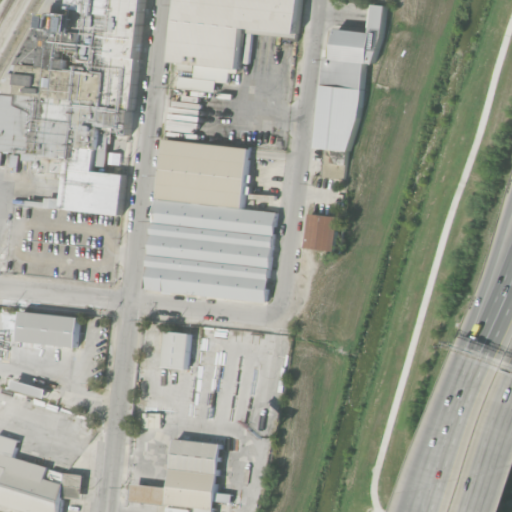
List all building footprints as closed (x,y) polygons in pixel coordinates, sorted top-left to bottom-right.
[(146,0),(74,0),(73,10),(46,11),(2,108),(1,117),(0,116),(0,150),(27,153),(27,157),(68,161),(64,200),(32,197),(25,276),(72,281),(78,218),(90,219),(91,212),(123,215),(127,174),(97,171),(98,163),(108,164),(112,127),(124,128),(127,95),(137,96),(146,0)] [(178,0),(174,63),(197,65),(196,77),(181,76),(180,88),(218,91),(218,82),(231,83),(231,71),(242,71),(244,33),(300,37),(302,0),(178,0)] [(319,148),(359,151),(367,63),(382,64),(387,5),(373,4),(371,32),(337,29),(335,58),(327,57),(319,148)] [(270,301),(278,211),(246,209),(248,190),(247,189),(251,147),(162,139),(149,290),(270,301)] [(117,223),(117,214),(91,213),(91,222),(117,223)] [(341,216),(311,213),(307,247),(338,251),(341,216)] [(19,341),(78,347),(81,317),(23,311),(19,341)] [(164,366),(188,369),(193,333),(169,330),(164,366)] [(13,388),(46,399),(49,389),(16,379),(13,388)] [(0,504),(31,511),(61,511),(65,494),(81,497),(85,478),(66,473),(64,483),(47,479),(50,466),(16,458),(20,439),(0,434),(0,488),(2,489),(0,495),(0,504)] [(223,443),(176,439),(169,504),(198,507),(197,511),(215,511),(217,500),(232,502),(233,494),(218,492),(223,443)] [(133,501),(168,504),(169,487),(134,483),(133,501)]
